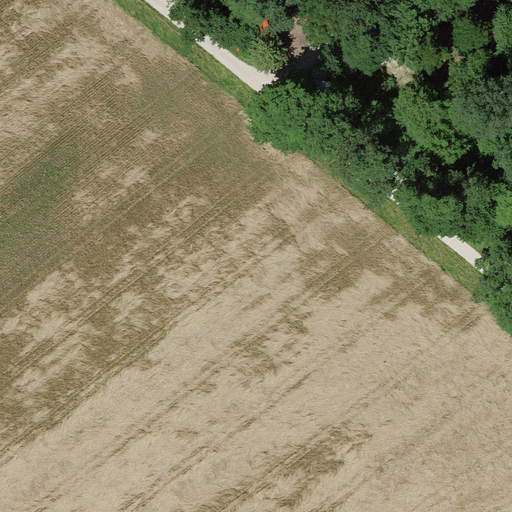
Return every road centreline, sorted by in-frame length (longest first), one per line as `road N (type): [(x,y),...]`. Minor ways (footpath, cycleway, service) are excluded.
road 1 (track): [(255,83),(511,287)]
road 2 (track): [(412,0),(255,83)]
road 3 (track): [(150,0),(255,83)]
